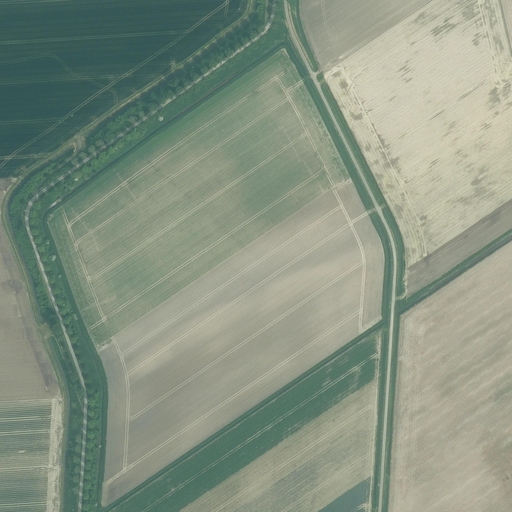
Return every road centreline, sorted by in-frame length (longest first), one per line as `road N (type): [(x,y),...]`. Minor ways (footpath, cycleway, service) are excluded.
road 1 (unclassified): [(79,511),(86,396),(29,233),(30,202),(262,33),(274,0)]
road 2 (unclassified): [(379,511),(394,251),(290,29),(284,0)]
